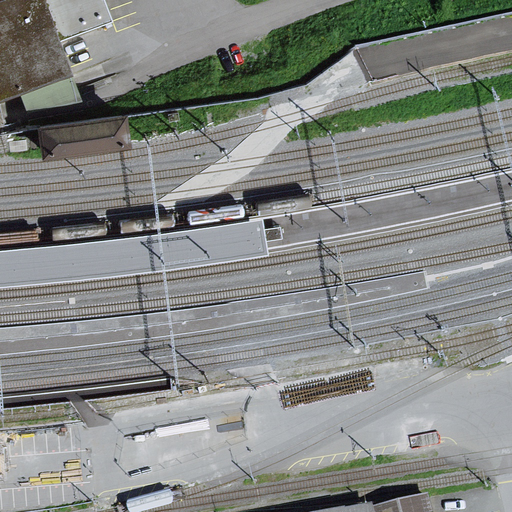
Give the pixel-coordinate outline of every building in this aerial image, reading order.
[(0,0),(0,96),(75,68),(64,36),(114,18),(107,0),(0,0)] [(44,125),(48,150),(129,139),(125,114),(44,125)] [(0,287),(59,283),(167,270),(268,255),(264,220),(163,234),(56,245),(0,249),(0,287)] [(436,511),(432,494),(379,507),(380,511),(436,511)] [(378,502),(325,511),(380,511),(379,507),(378,502)]
